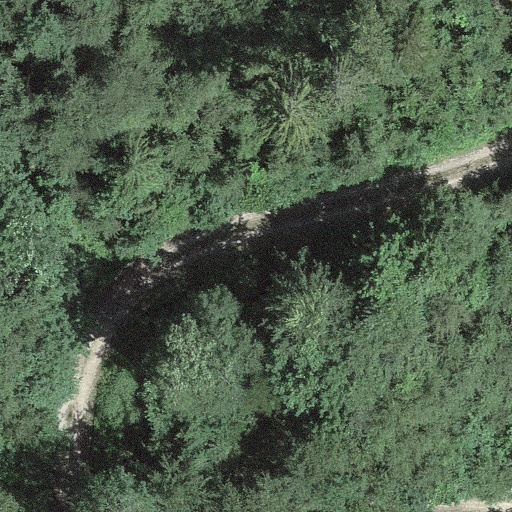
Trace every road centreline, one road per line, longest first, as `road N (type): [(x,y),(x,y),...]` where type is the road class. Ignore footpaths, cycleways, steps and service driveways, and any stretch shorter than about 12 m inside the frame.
road 1 (track): [(75,511),(72,451),(97,353),(136,297),(182,264),(460,179),(511,155)]
road 2 (track): [(511,499),(424,501),(371,511)]
